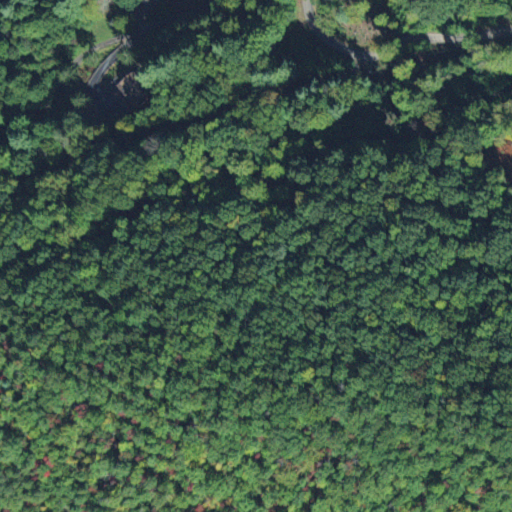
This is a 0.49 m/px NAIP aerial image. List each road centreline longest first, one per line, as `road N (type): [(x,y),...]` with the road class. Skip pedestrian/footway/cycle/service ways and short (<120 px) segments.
road 1 (residential): [(0,163),(91,158),(176,122),(340,76),(363,54)]
road 2 (residential): [(305,0),(320,34),(363,54),(415,37),(511,30)]
road 3 (residential): [(134,30),(90,47),(43,105),(0,124)]
